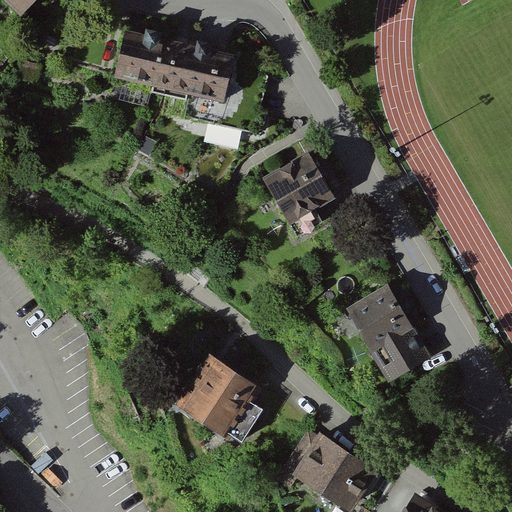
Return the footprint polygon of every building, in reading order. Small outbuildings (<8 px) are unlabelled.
[(5,0),(22,15),(36,0),(5,0)] [(164,95),(176,44),(159,40),(161,33),(147,30),(146,36),(125,32),(115,77),(153,85),(151,93),(164,95)] [(197,48),(176,44),(164,95),(186,100),(182,117),(258,135),(263,131),(266,117),(262,116),(263,107),(257,106),(263,77),(261,72),(232,65),(233,56),(211,51),(212,45),(198,42),(197,48)] [(145,137),(138,150),(150,156),(157,143),(145,137)] [(309,153),(264,179),(298,236),(323,221),(314,207),(334,196),(309,153)] [(397,284),(357,307),(400,379),(440,355),(397,284)] [(273,385),(219,353),(191,402),(244,433),(273,385)] [(391,469),(330,431),(304,470),(365,509),(391,469)] [(451,511),(422,494),(411,511),(409,511),(396,504),(391,511),(451,511)]
